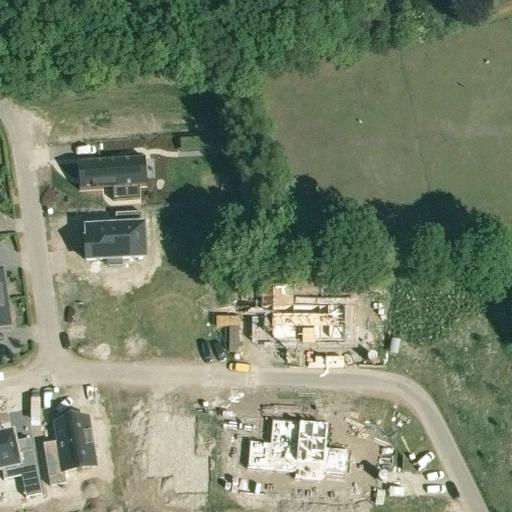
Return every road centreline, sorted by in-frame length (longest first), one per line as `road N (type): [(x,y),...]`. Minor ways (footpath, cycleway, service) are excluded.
road 1 (residential): [(476,511),(428,413),(386,383),(55,374)]
road 2 (residential): [(0,103),(22,144),(55,374)]
